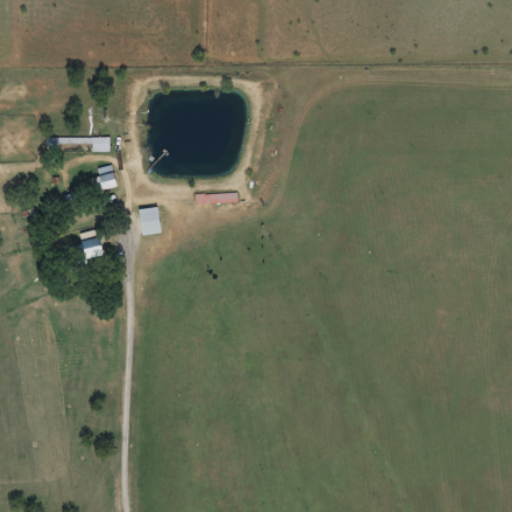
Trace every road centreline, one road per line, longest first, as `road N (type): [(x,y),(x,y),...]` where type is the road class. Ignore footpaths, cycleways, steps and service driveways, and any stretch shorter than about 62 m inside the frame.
road 1 (residential): [(126,511),(135,259)]
road 2 (residential): [(123,451),(0,434)]
